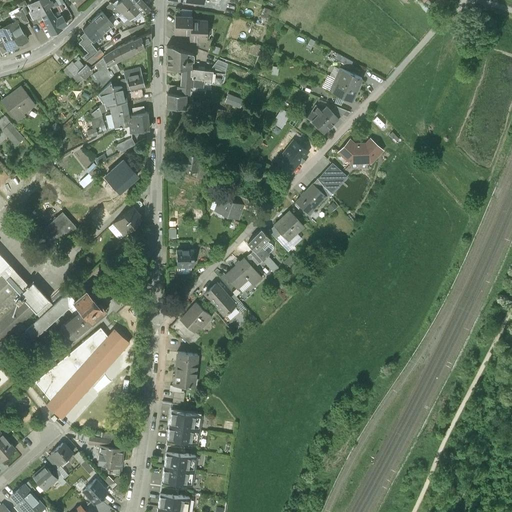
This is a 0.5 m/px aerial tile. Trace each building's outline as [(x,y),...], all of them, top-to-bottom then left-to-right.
[(24,0),(17,4),(21,10),(23,9),(22,7),(26,4),(25,2),(24,0)] [(48,0),(36,0),(29,4),(32,8),(30,9),(31,10),(30,11),(34,18),(41,15),(44,21),(53,15),(50,9),(58,5),(55,0),(49,0),(48,0)] [(133,3),(130,0),(122,0),(116,5),(120,9),(123,12),(130,19),(139,11),(133,3)] [(141,0),(136,0),(133,3),(139,11),(143,15),(149,9),(141,0)] [(117,12),(113,8),(110,11),(116,18),(123,12),(120,9),(117,12)] [(29,21),(23,9),(21,10),(14,13),(17,20),(20,25),(29,21)] [(102,12),(91,22),(102,34),(106,30),(108,32),(114,26),(102,12)] [(56,19),(54,15),(53,15),(44,21),(52,35),(62,29),(61,27),(67,24),(62,15),(56,19)] [(193,17),(176,17),(175,34),(190,35),(190,41),(207,42),(208,21),(193,20),(193,17)] [(17,20),(4,26),(0,25),(0,35),(1,35),(4,41),(8,49),(15,46),(17,46),(20,45),(20,43),(27,39),(20,25),(17,20)] [(102,34),(91,22),(83,30),(85,33),(80,37),(83,40),(79,43),(88,53),(83,57),(86,60),(97,51),(91,43),(102,34)] [(150,34),(133,41),(138,51),(150,45),(150,34)] [(4,41),(0,42),(0,50),(2,55),(9,51),(8,49),(4,41)] [(133,41),(118,48),(124,59),(138,51),(133,41)] [(191,55),(172,47),(167,47),(167,69),(183,70),(191,70),(191,69),(191,55)] [(118,48),(100,59),(94,64),(98,71),(91,75),(100,89),(102,88),(110,80),(111,79),(106,74),(108,72),(106,68),(124,59),(118,48)] [(352,62),(337,53),(334,58),(350,67),(352,62)] [(62,69),(76,83),(91,69),(77,55),(62,69)] [(215,59),(212,69),(223,71),(226,61),(215,59)] [(362,78),(340,68),(335,78),(359,89),(362,83),(360,82),(362,78)] [(140,69),(123,72),(124,79),(120,80),(121,86),(122,91),(144,87),(140,69)] [(191,69),(191,70),(190,76),(192,77),(192,79),(204,81),(204,82),(211,84),(213,72),(191,69)] [(191,70),(183,70),(181,87),(181,88),(189,88),(192,89),(192,79),(192,77),(190,76),(191,70)] [(359,89),(335,78),(329,91),(353,102),(359,89)] [(204,81),(192,79),(192,89),(200,89),(200,91),(203,91),(204,82),(204,81)] [(110,80),(102,88),(107,95),(113,93),(112,87),(110,80)] [(189,88),(181,88),(181,87),(178,87),(178,95),(185,96),(188,96),(189,88)] [(21,88),(2,101),(14,118),(22,113),(23,115),(35,107),(21,88)] [(124,95),(113,96),(108,100),(109,106),(125,102),(124,95)] [(178,95),(167,95),(167,108),(184,109),(184,113),(191,113),(191,107),(191,103),(185,103),(185,96),(178,95)] [(125,102),(109,106),(110,113),(114,127),(126,124),(126,118),(127,117),(125,102)] [(326,106),(321,110),(316,105),(307,118),(309,116),(312,119),(311,120),(323,132),(338,118),(331,111),(326,106)] [(349,111),(336,106),(331,111),(338,118),(343,114),(346,116),(349,111)] [(99,107),(90,113),(92,117),(101,115),(100,111),(99,107)] [(286,111),(281,108),(276,115),(281,119),(286,111)] [(147,114),(130,116),(128,119),(129,126),(126,127),(127,134),(149,130),(147,114)] [(0,128),(1,130),(10,122),(3,115),(0,117),(0,128)] [(276,115),(272,122),(277,125),(281,119),(276,115)] [(10,122),(1,130),(15,145),(23,137),(10,122)] [(59,127),(55,122),(50,125),(54,131),(59,127)] [(95,128),(85,131),(88,138),(97,134),(95,128)] [(366,144),(354,144),(349,140),(339,151),(350,162),(371,161),(381,150),(370,139),(366,144)] [(307,151),(293,141),(277,160),(290,171),(307,151)] [(201,154),(183,151),(180,169),(198,172),(201,154)] [(137,176),(123,160),(105,176),(119,192),(137,176)] [(270,165),(264,162),(261,169),(267,172),(270,165)] [(324,171),(333,179),(325,188),(328,192),(345,175),(332,163),(324,171)] [(29,197),(48,179),(38,168),(28,177),(30,178),(20,188),(29,197)] [(95,168),(88,175),(92,179),(99,172),(95,168)] [(280,189),(284,180),(262,172),(258,180),(280,189)] [(325,195),(312,184),(295,202),(304,210),(308,206),(312,209),(325,195)] [(236,201),(221,195),(215,210),(237,218),(242,204),(242,203),(236,201)] [(248,199),(238,195),(236,201),(242,203),(242,204),(246,205),(248,199)] [(136,202),(113,223),(124,235),(142,219),(136,211),(142,206),(141,203),(136,202)] [(76,228),(61,212),(41,231),(50,240),(62,230),(67,236),(76,228)] [(290,212),(275,225),(282,233),(288,240),(303,226),(290,212)] [(275,225),(269,230),(276,238),(282,233),(275,225)] [(262,229),(247,242),(253,250),(262,259),(266,255),(273,249),(273,245),(266,238),(269,236),(262,229)] [(193,250),(177,250),(177,266),(193,266),(193,250)] [(257,265),(263,260),(262,259),(253,250),(244,258),(248,262),(252,259),(257,265)] [(0,252),(0,300),(15,287),(1,272),(10,264),(0,252)] [(278,267),(266,255),(262,259),(263,260),(273,272),(278,267)] [(294,260),(289,255),(282,262),(287,267),(294,260)] [(243,257),(224,274),(236,287),(246,277),(252,283),(260,275),(248,262),(244,258),(243,257)] [(18,302),(0,319),(0,341),(34,310),(35,311),(48,300),(32,282),(15,298),(18,302)] [(229,298),(216,283),(204,294),(210,299),(218,307),(224,313),(234,304),(229,298)] [(75,314),(61,326),(62,328),(60,330),(69,340),(105,309),(100,303),(98,305),(85,290),(75,299),(68,292),(25,330),(32,337),(33,336),(32,335),(50,319),(52,321),(69,306),(75,314)] [(242,304),(234,294),(229,298),(234,304),(237,308),(242,304)] [(211,316),(196,303),(181,320),(180,320),(194,332),(194,331),(203,322),(205,323),(211,316)] [(194,332),(180,320),(181,320),(179,319),(171,328),(189,345),(193,345),(200,338),(194,331),(194,332)] [(100,327),(94,332),(97,335),(101,332),(103,330),(100,327)] [(46,405),(62,418),(129,342),(114,328),(107,336),(103,330),(101,332),(97,335),(94,332),(57,362),(35,381),(50,400),(48,402),(46,405)] [(197,355),(178,353),(175,375),(177,375),(176,385),(194,386),(197,355)] [(0,397),(15,385),(11,380),(2,387),(0,384),(0,397)] [(181,394),(174,393),(172,405),(183,406),(185,394),(181,394)] [(172,405),(171,411),(189,413),(190,407),(183,406),(172,405)] [(189,413),(171,411),(169,426),(199,430),(201,415),(189,413)] [(9,430),(2,422),(0,423),(0,430),(4,435),(9,430)] [(199,430),(169,426),(167,440),(196,445),(199,430)] [(0,453),(1,455),(0,455),(0,461),(0,462),(16,448),(4,435),(0,430),(0,453)] [(88,442),(88,436),(72,431),(71,437),(76,439),(88,442)] [(109,440),(90,437),(90,443),(97,444),(97,447),(101,447),(100,455),(106,455),(104,466),(121,468),(123,449),(111,447),(111,442),(109,442),(109,440)] [(167,440),(166,446),(167,447),(184,449),(184,443),(167,440)] [(63,443),(51,453),(60,464),(72,453),(63,443)] [(184,449),(167,447),(166,452),(184,455),(185,449),(184,449)] [(86,459),(79,451),(74,456),(81,464),(86,459)] [(184,455),(166,452),(164,467),(193,472),(196,457),(184,455)] [(57,466),(48,456),(45,458),(54,469),(57,466)] [(45,466),(34,477),(44,489),(56,479),(57,478),(55,475),(51,472),(50,472),(45,466)] [(193,472),(164,467),(162,482),(191,486),(193,472)] [(67,470),(62,474),(65,478),(70,473),(67,470)] [(59,471),(55,475),(57,478),(56,479),(61,485),(66,481),(64,479),(65,478),(62,474),(59,471)] [(108,492),(96,480),(87,488),(92,494),(88,497),(94,504),(108,492)] [(179,485),(162,482),(161,488),(178,491),(179,485)] [(44,507),(25,485),(13,496),(23,507),(27,511),(34,511),(36,511),(39,511),(44,507)] [(178,491),(161,488),(160,494),(178,497),(178,491)] [(178,497),(160,494),(158,509),(179,511),(187,511),(190,498),(178,497)]
